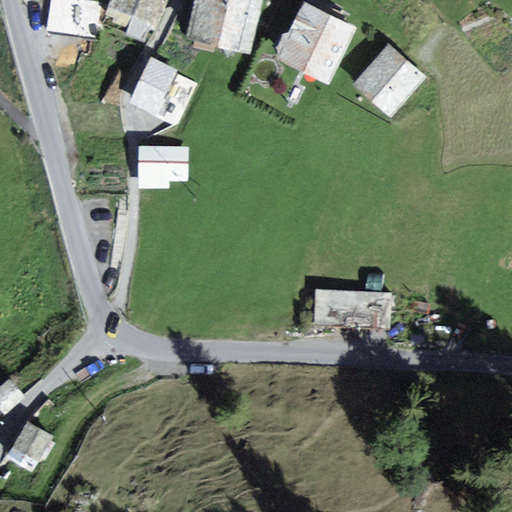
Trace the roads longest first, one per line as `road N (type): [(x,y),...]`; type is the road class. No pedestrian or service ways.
road 1 (residential): [(104,329),(138,345),(208,356),(511,366)]
road 2 (residential): [(9,0),(10,27),(104,329)]
road 3 (residential): [(104,329),(12,426),(0,452)]
